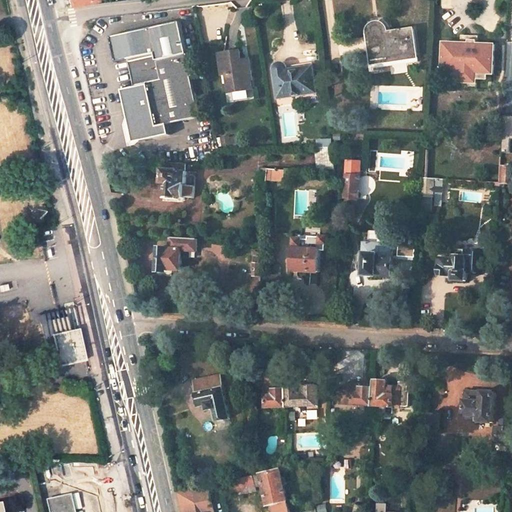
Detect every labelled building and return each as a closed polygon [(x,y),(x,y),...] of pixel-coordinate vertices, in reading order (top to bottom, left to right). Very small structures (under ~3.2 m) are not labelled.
[(371,69),(418,61),(414,29),(391,32),(391,30),(389,26),(388,24),(386,22),(383,20),(381,19),(380,19),(375,19),(371,21),(368,23),(366,27),(365,30),(365,33),(371,69)] [(134,143),(169,135),(167,123),(199,116),(191,77),(193,77),(181,21),(147,28),(112,36),(117,62),(129,60),(135,87),(123,90),(134,143)] [(462,43),(444,42),(443,71),(459,72),(459,83),(479,83),(479,79),(479,73),(490,73),(494,73),(495,44),(480,43),(480,40),(470,39),(470,35),(462,35),(462,43)] [(234,92),(252,89),(251,79),(252,79),(249,60),(241,61),(239,51),(220,55),(224,76),(231,74),(234,92)] [(279,99),(318,94),(316,78),(313,78),(312,67),(289,70),(288,68),(286,66),(284,64),(282,64),(281,64),(278,65),(276,67),(275,69),(275,73),(279,99)] [(511,115),(503,115),(502,138),(511,138),(511,115)] [(317,148),(320,172),(337,173),(334,147),(317,148)] [(439,162),(446,162),(446,150),(428,149),(426,178),(435,178),(436,178),(438,178),(439,162)] [(485,156),(485,164),(491,164),(490,181),(500,181),(501,157),(485,156)] [(351,198),(359,198),(361,162),(348,161),(346,205),(350,205),(351,198)] [(165,171),(164,183),(166,183),(165,198),(172,199),(179,199),(185,199),(186,198),(194,198),(195,187),(186,186),(187,172),(186,172),(187,164),(169,162),(169,171),(165,171)] [(501,182),(511,182),(511,166),(502,166),(501,182)] [(268,180),(284,181),(284,170),(268,169),(268,180)] [(423,195),(434,195),(435,178),(426,178),(423,178),(423,195)] [(441,196),(442,179),(438,178),(436,178),(435,178),(434,195),(441,196)] [(295,190),(294,215),(315,215),(315,190),(295,190)] [(158,270),(169,271),(169,270),(182,270),(182,261),(191,261),(191,253),(197,253),(197,251),(198,251),(199,239),(192,239),(173,238),(172,250),(159,249),(158,270)] [(294,247),(293,270),(320,273),(321,250),(302,248),(302,239),(295,239),(295,247),(294,247)] [(366,262),(365,274),(392,276),(394,243),(364,242),(362,262),(366,262)] [(466,249),(444,248),(443,259),(442,275),(456,275),(456,280),(468,280),(468,270),(484,271),(485,250),(466,249)] [(251,290),(262,290),(262,275),(261,275),(254,275),(251,274),(251,290)] [(87,359),(80,327),(79,327),(67,329),(65,318),(59,319),(54,320),(56,332),(43,335),(51,367),(87,359)] [(268,396),(268,408),(289,407),(288,389),(284,389),(278,390),(277,382),(284,382),(283,373),(277,374),(277,372),(268,373),(269,383),(270,383),(270,387),(268,387),(268,395),(268,396)] [(231,418),(221,376),(195,382),(201,406),(208,404),(210,410),(216,409),(219,421),(231,418)] [(375,389),(374,405),(374,406),(394,407),(394,406),(401,406),(401,407),(409,407),(409,406),(410,406),(411,392),(409,391),(409,382),(400,382),(400,387),(395,387),(395,386),(387,386),(387,382),(375,381),(375,389)] [(362,385),(344,383),(342,403),(374,405),(375,389),(362,388),(362,385)] [(319,406),(318,386),(300,386),(300,389),(288,389),(289,407),(319,406)] [(465,415),(483,416),(482,421),(494,422),(496,392),(466,390),(466,401),(465,415)] [(258,414),(254,399),(246,401),(252,426),(258,425),(255,415),(258,414)] [(441,413),(427,412),(426,427),(440,427),(441,413)] [(494,442),(507,443),(509,415),(501,415),(500,427),(495,427),(494,442)] [(274,511),(290,511),(281,469),(261,474),(229,482),(231,493),(242,490),(243,493),(256,490),(255,487),(263,485),(268,507),(273,506),(274,511)] [(213,511),(208,486),(180,493),(184,511),(213,511)] [(74,511),(71,496),(46,501),(48,511),(74,511)]
